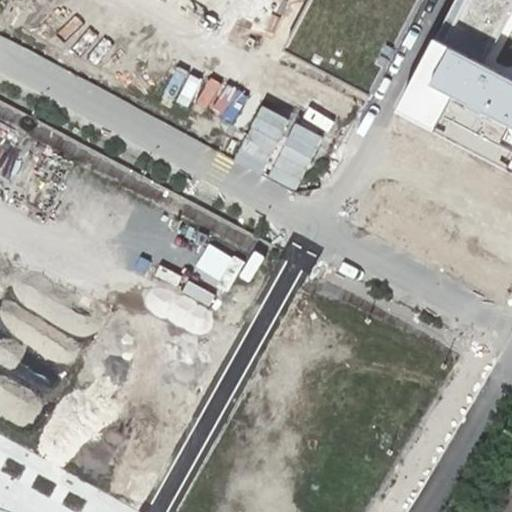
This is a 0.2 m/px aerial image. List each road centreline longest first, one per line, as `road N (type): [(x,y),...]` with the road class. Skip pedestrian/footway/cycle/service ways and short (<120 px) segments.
road 1 (unknown): [(0,56),(511,334)]
road 2 (residential): [(314,225),(154,511)]
road 3 (residential): [(435,0),(314,225)]
road 4 (residential): [(418,511),(511,364)]
